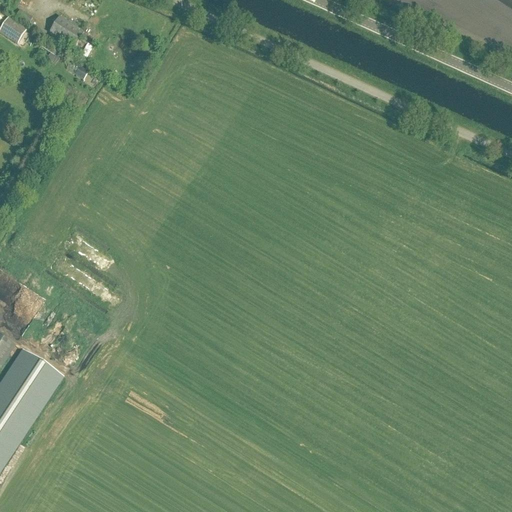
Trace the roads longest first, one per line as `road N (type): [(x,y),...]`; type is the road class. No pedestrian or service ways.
road 1 (unclassified): [(511,155),(171,0)]
road 2 (tertiary): [(511,89),(312,0)]
